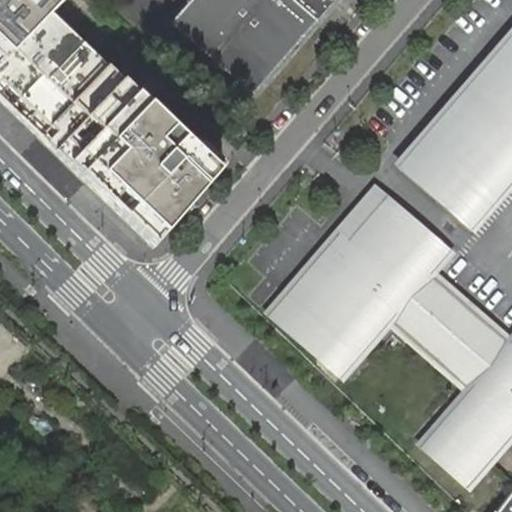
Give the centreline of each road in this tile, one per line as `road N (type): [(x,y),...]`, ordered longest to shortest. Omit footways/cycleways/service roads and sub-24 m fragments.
road 1 (residential): [(413,0),(148,303)]
road 2 (secondary): [(364,511),(148,303)]
road 3 (secondary): [(116,334),(304,511)]
road 4 (secondary): [(148,303),(0,157)]
road 5 (secondary): [(0,218),(116,334)]
